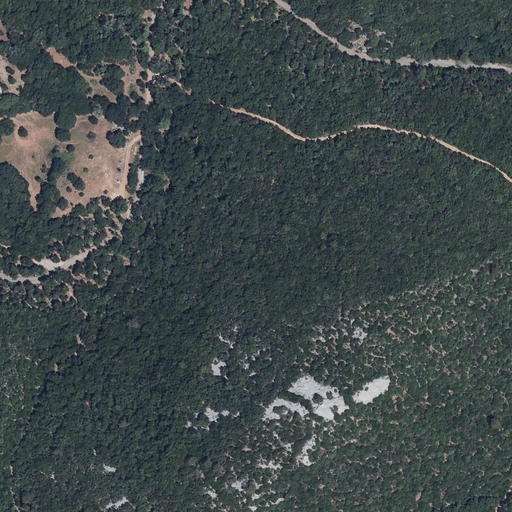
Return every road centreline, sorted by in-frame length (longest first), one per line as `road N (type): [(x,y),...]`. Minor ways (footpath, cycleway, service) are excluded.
road 1 (track): [(511,186),(431,141),(355,130),(310,137),(185,96),(152,74)]
road 2 (unclassified): [(0,274),(38,279),(118,236),(147,163),(157,21),(166,0)]
road 3 (unclassified): [(278,0),(323,34),(378,60),(511,70)]
